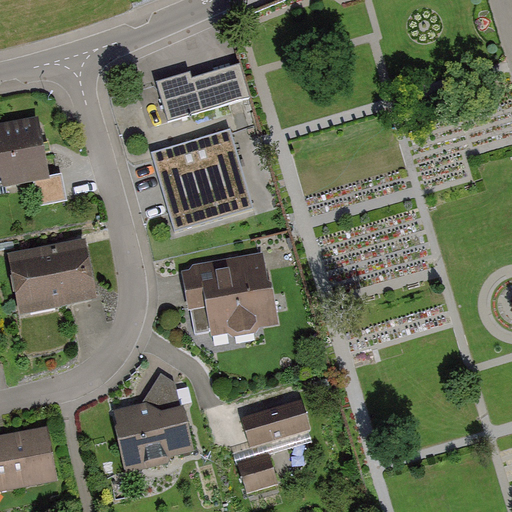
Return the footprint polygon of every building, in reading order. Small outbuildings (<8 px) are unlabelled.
[(186,74),(157,83),(169,121),(244,99),(234,66),(188,80),(186,74)] [(36,129),(0,134),(0,183),(44,176),(36,129)] [(152,155),(174,234),(244,213),(221,135),(152,155)] [(87,250),(17,261),(24,311),(95,300),(87,250)] [(265,261),(196,272),(206,333),(275,322),(265,261)] [(150,409),(119,416),(131,465),(197,449),(186,404),(164,382),(150,409)] [(300,400),(246,414),(255,448),(309,433),(300,400)] [(47,432),(0,441),(0,491),(57,480),(47,432)] [(265,466),(238,473),(243,493),(271,486),(265,466)]
